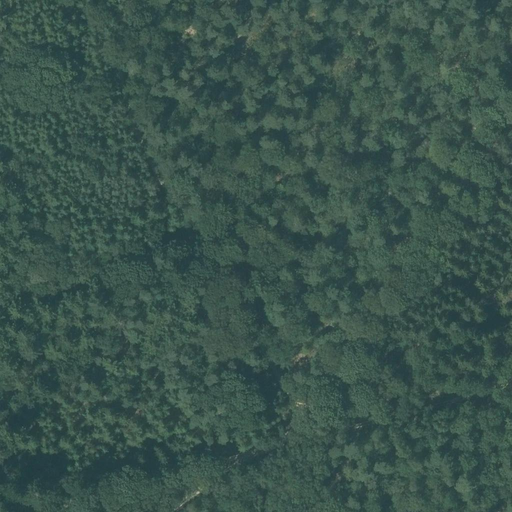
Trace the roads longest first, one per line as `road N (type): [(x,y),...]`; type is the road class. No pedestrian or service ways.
road 1 (track): [(131,0),(119,54),(139,138),(180,200),(203,277),(306,415)]
road 2 (track): [(511,114),(306,415)]
road 3 (track): [(305,439),(511,386)]
road 4 (track): [(247,455),(77,487),(51,511)]
